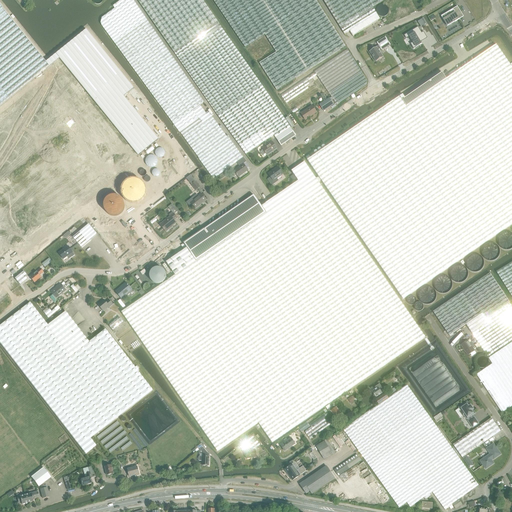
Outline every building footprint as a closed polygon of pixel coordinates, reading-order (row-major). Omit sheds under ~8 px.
[(102,18),(101,21),(101,23),(102,25),(103,27),(109,35),(115,43),(121,51),(127,59),(133,67),(138,74),(143,82),(149,90),(155,98),(161,106),(167,114),(173,122),(179,131),(184,139),(190,147),(196,155),(198,158),(204,166),(210,175),(213,179),(237,162),(243,157),(228,137),(227,137),(212,117),(208,111),(206,113),(200,105),(204,102),(136,4),(132,0),(121,0),(115,4),(113,6),(115,9),(102,18)] [(274,135),(276,138),(291,128),(201,0),(137,0),(246,154),(274,135)] [(276,52),(259,63),(276,90),(345,47),(315,0),(212,0),(242,44),(245,49),(265,35),(276,52)] [(396,11),(407,5),(404,0),(401,0),(393,5),(396,11)] [(0,5),(0,106),(60,59),(138,156),(159,139),(124,96),(134,88),(86,30),(46,62),(30,42),(0,5)] [(389,11),(389,10),(389,8),(388,7),(386,6),(385,5),(384,5),(383,5),(382,6),(380,7),(379,8),(379,10),(379,12),(380,13),(380,14),(381,15),(382,15),(384,16),(386,15),(387,14),(389,13),(389,12),(389,11)] [(445,18),(443,20),(446,25),(454,20),(455,22),(459,19),(458,18),(462,15),(457,6),(443,15),(445,18)] [(422,19),(417,22),(420,27),(426,24),(422,19)] [(420,42),(421,41),(421,42),(427,38),(423,32),(421,33),(418,27),(409,32),(411,35),(409,36),(412,41),(412,42),(410,44),(413,49),(421,44),(420,42)] [(381,51),(390,46),(385,38),(377,44),(381,51)] [(311,158),(307,160),(319,177),(403,299),(406,297),(477,248),(479,246),(511,223),(511,68),(496,45),(456,72),(446,79),(403,109),(396,99),(389,104),(311,158)] [(376,47),(369,51),(376,61),(383,57),(376,47)] [(331,97),(329,98),(331,101),(333,100),(335,103),(336,105),(366,85),(367,81),(347,50),(314,72),(315,73),(331,97)] [(403,95),(396,99),(403,109),(446,79),(442,72),(405,98),(403,95)] [(321,91),(292,111),(293,114),(320,95),(323,94),(321,91)] [(333,105),(331,101),(329,98),(327,99),(323,94),(320,95),(324,101),(319,105),(324,111),(333,105)] [(317,112),(312,106),(301,114),(305,120),(317,112)] [(296,136),(291,128),(276,138),(281,146),(296,136)] [(262,149),(263,150),(261,151),(261,152),(263,156),(265,156),(267,155),(277,148),(272,142),(262,149)] [(234,171),(232,173),(235,177),(237,175),(238,177),(248,170),(243,164),(246,162),(243,157),(237,162),(240,167),(234,171)] [(316,179),(304,162),(291,171),(298,181),(274,198),(266,204),(261,207),(253,195),(208,227),(205,229),(200,232),(198,233),(183,243),(187,248),(179,254),(166,262),(175,276),(316,179)] [(271,177),(267,180),(271,186),(278,181),(277,178),(283,174),(278,167),(268,174),(271,177)] [(190,175),(187,178),(192,184),(195,181),(190,175)] [(316,179),(175,276),(122,313),(217,451),(258,423),(272,443),(325,406),(392,360),(425,337),(333,204),(316,179)] [(196,190),(200,187),(195,181),(192,184),(196,190)] [(192,198),(187,203),(191,208),(193,206),(195,209),(207,200),(201,193),(198,196),(197,194),(195,196),(197,198),(193,200),(192,198)] [(174,220),(177,218),(174,214),(172,212),(169,215),(170,216),(160,225),(163,228),(164,230),(164,229),(166,232),(170,229),(170,228),(176,223),(174,220)] [(81,247),(97,234),(88,224),(73,237),(81,247)] [(506,232),(503,233),(500,235),(499,237),(498,240),(498,243),(499,246),(501,248),(504,250),(507,250),(510,250),(511,248),(511,233),(509,232),(506,232)] [(490,243),(487,244),(484,246),(482,248),(482,251),(482,254),(483,257),(485,259),(488,261),(491,261),(494,261),(496,259),(498,257),(499,255),(500,252),(499,249),(498,246),(495,245),(493,243),(490,243)] [(69,259),(75,255),(68,246),(58,253),(63,259),(67,256),(69,259)] [(474,255),(471,255),(468,257),(467,260),(466,263),(466,266),(467,269),(469,271),(472,272),(475,273),(478,272),(480,271),(482,269),(483,266),(484,263),(483,260),(482,258),(479,256),(477,255),(474,255)] [(52,262),(49,258),(42,264),(45,267),(52,262)] [(511,261),(496,271),(511,296),(511,261)] [(458,265),(455,266),(452,268),(451,270),(450,273),(450,276),(451,279),(453,281),(456,283),(459,283),(462,283),(464,281),(466,279),(467,277),(468,274),(467,271),(466,268),(463,267),(461,265),(458,265)] [(40,275),(44,272),(41,268),(34,274),(31,278),(35,283),(42,277),(40,275)] [(17,282),(20,285),(27,279),(26,278),(28,276),(26,274),(23,271),(14,279),(17,282)] [(472,333),(487,357),(511,339),(511,307),(509,303),(489,274),(432,312),(449,337),(450,336),(466,325),(480,315),(486,324),(472,333)] [(442,276),(439,277),(436,279),(435,281),(434,284),(434,287),(435,290),(437,292),(440,294),(443,294),(446,294),(448,292),(450,290),(452,288),(452,285),(451,282),(450,279),(448,277),(445,276),(442,276)] [(121,298),(132,290),(126,282),(122,285),(123,286),(116,292),(121,298)] [(142,292),(143,293),(144,292),(137,282),(135,284),(142,293),(142,292)] [(63,286),(61,284),(51,291),(53,294),(50,297),(55,302),(58,300),(56,298),(66,290),(65,288),(63,286)] [(76,292),(81,287),(78,284),(76,286),(74,284),(71,286),(76,292)] [(426,287),(423,288),(421,290),(419,292),(418,295),(418,298),(420,301),(422,303),(424,305),(427,305),(430,304),(433,303),(435,301),(436,298),(436,296),(436,293),(434,290),(432,288),(429,287),(426,287)] [(109,307),(113,304),(109,300),(109,299),(106,302),(104,300),(98,305),(103,311),(109,306),(109,307)] [(120,300),(117,302),(123,309),(126,307),(120,300)] [(0,325),(0,342),(85,453),(94,446),(89,439),(152,390),(105,329),(88,342),(71,356),(47,325),(30,303),(0,325)] [(48,310),(44,313),(48,318),(56,312),(54,309),(51,311),(49,309),(48,310)] [(65,311),(47,325),(71,356),(88,342),(65,311)] [(466,325),(472,333),(486,324),(480,315),(466,325)] [(119,317),(109,326),(113,331),(123,322),(119,317)] [(468,340),(461,344),(468,355),(470,353),(471,356),(472,356),(476,354),(476,353),(474,351),(473,348),(475,347),(472,342),(470,343),(468,340)] [(511,341),(506,346),(488,358),(492,364),(476,375),(501,413),(511,406),(511,404),(511,403),(511,341)] [(488,360),(488,359),(488,358),(487,357),(486,356),(485,355),(484,354),(483,354),(481,354),(480,354),(478,355),(477,357),(477,359),(477,360),(477,361),(477,362),(478,363),(479,364),(480,365),(482,365),(483,365),(484,365),(486,364),(487,362),(488,361),(488,360)] [(385,391),(383,389),(379,384),(373,388),(374,389),(372,391),(373,394),(373,396),(374,397),(375,397),(376,398),(385,391)] [(458,500),(478,485),(407,385),(389,398),(379,405),(343,430),(399,508),(406,502),(410,507),(424,498),(425,500),(431,496),(429,494),(432,492),(445,509),(452,504),(458,500)] [(389,398),(385,393),(375,400),(379,405),(389,398)] [(467,402),(459,408),(461,411),(459,412),(462,416),(463,416),(464,415),(467,420),(468,419),(469,420),(467,421),(472,428),(478,424),(474,417),(472,418),(471,416),(475,414),(472,410),(473,409),(470,406),(467,402)] [(339,415),(341,414),(339,411),(341,409),(338,405),(335,408),(334,405),(329,409),(335,418),(336,418),(337,418),(339,417),(339,415)] [(311,427),(305,432),(310,439),(335,421),(328,411),(327,411),(325,413),(310,424),(311,427)] [(440,413),(434,417),(436,421),(442,417),(443,416),(440,413)] [(501,431),(491,418),(453,445),(462,458),(501,431)] [(306,423),(300,427),(303,431),(309,427),(306,423)] [(245,439),(238,445),(239,446),(243,451),(244,450),(245,450),(249,447),(252,451),(255,451),(261,446),(258,442),(259,441),(254,434),(246,440),(245,439)] [(338,447),(332,437),(327,440),(334,450),(338,447)] [(295,444),(291,438),(287,441),(286,439),(284,440),(285,442),(280,445),(284,451),(295,444)] [(316,446),(321,456),(321,455),(323,459),(335,453),(327,440),(316,446)] [(500,454),(493,444),(486,449),(490,454),(480,461),(485,469),(493,463),(491,460),(500,454)] [(208,466),(209,457),(209,454),(208,454),(204,449),(199,450),(199,454),(203,454),(202,456),(200,456),(199,457),(199,460),(199,461),(202,461),(202,465),(203,465),(203,466),(205,466),(206,465),(208,466)] [(345,463),(333,470),(337,477),(349,469),(361,461),(361,460),(362,459),(360,455),(358,456),(357,455),(345,463)] [(293,481),(307,471),(303,466),(297,470),(296,471),(292,464),(291,465),(285,469),(285,470),(286,473),(287,473),(293,481)] [(110,475),(113,474),(111,466),(105,467),(107,475),(108,476),(110,475)] [(136,475),(139,474),(137,466),(127,469),(129,476),(136,475)] [(335,479),(326,466),(300,484),(306,493),(310,491),(312,494),(335,479)] [(82,486),(91,483),(90,478),(96,477),(91,467),(83,469),(85,477),(80,479),(82,486)] [(38,487),(50,478),(43,469),(31,477),(38,487)] [(43,498),(49,497),(46,488),(42,489),(40,489),(43,498)] [(37,492),(25,495),(27,502),(33,501),(32,499),(39,497),(37,492)] [(22,504),(27,502),(25,495),(20,496),(19,494),(16,495),(18,502),(21,502),(22,504)] [(10,504),(10,503),(9,501),(7,500),(6,500),(5,500),(4,501),(3,501),(2,503),(2,504),(2,506),(3,507),(5,508),(6,508),(7,508),(9,507),(10,506),(10,504)] [(452,504),(456,509),(462,505),(458,500),(452,504)]
